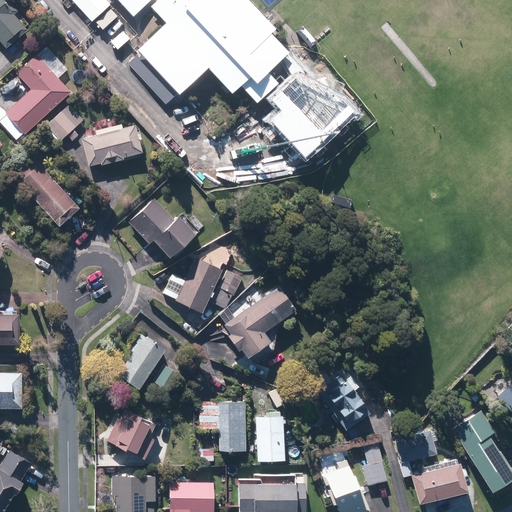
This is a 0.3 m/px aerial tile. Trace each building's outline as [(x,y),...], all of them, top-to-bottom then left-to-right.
[(0,0),(0,36),(9,48),(30,30),(17,14),(20,11),(10,0),(0,0)] [(75,0),(94,21),(112,4),(108,0),(75,0)] [(236,88),(251,105),(273,85),(267,78),(263,74),(284,55),(267,35),(272,31),(242,0),(111,0),(130,19),(149,0),(155,0),(147,8),(227,96),(236,88)] [(129,63),(168,104),(181,91),(146,54),(141,58),(138,55),(129,63)] [(9,113),(28,133),(73,92),(40,55),(19,74),(34,89),(9,113)] [(48,126),(62,141),(69,134),(75,140),(79,135),(74,130),(85,120),(70,105),(48,126)] [(85,139),(92,165),(104,162),(105,165),(127,159),(126,157),(145,152),(139,125),(117,131),(115,126),(98,130),(99,136),(85,139)] [(19,178),(64,226),(84,208),(39,160),(19,178)] [(174,255),(176,257),(200,233),(183,216),(178,220),(156,198),(132,222),(153,243),(155,240),(172,257),(174,255)] [(0,272),(9,251),(0,247),(0,272)] [(171,300),(197,312),(205,296),(207,297),(209,292),(207,291),(217,269),(190,257),(171,300)] [(273,285),(220,323),(242,356),(265,340),(258,330),(289,308),(273,285)] [(209,302),(222,308),(229,294),(216,288),(209,302)] [(0,313),(0,342),(26,343),(25,313),(0,313)] [(113,374),(134,388),(160,349),(136,333),(126,349),(128,351),(113,374)] [(149,380),(167,392),(177,376),(159,364),(149,380)] [(303,378),(342,429),(365,411),(336,373),(326,382),(315,368),(303,378)] [(0,406),(27,407),(27,372),(0,371),(0,406)] [(511,379),(493,398),(511,418),(511,379)] [(213,426),(214,448),(241,448),(239,399),(191,400),(192,427),(213,426)] [(108,442),(134,454),(143,435),(147,437),(154,423),(124,408),(108,442)] [(508,480),(484,438),(491,434),(479,413),(455,427),(449,430),(485,493),(508,480)] [(257,417),(260,461),(288,459),(286,416),(257,417)] [(392,438),(398,464),(433,457),(427,431),(392,438)] [(361,462),(367,483),(386,478),(375,440),(361,444),(365,461),(361,462)] [(203,452),(208,453),(211,446),(205,444),(203,452)] [(0,468),(0,511),(6,511),(19,493),(21,494),(29,482),(24,479),(34,464),(28,460),(29,458),(22,453),(20,455),(11,450),(0,468)] [(358,511),(363,510),(340,460),(332,464),(334,469),(319,476),(334,511),(358,511)] [(463,493),(456,460),(420,469),(422,473),(408,476),(415,504),(463,493)] [(113,511),(142,511),(142,499),(152,499),(152,475),(108,475),(108,494),(113,494),(113,511)] [(164,479),(164,511),(186,511),(186,508),(210,507),(209,479),(164,479)] [(251,509),(251,511),(280,511),(280,483),(235,484),(235,509),(251,509)]
